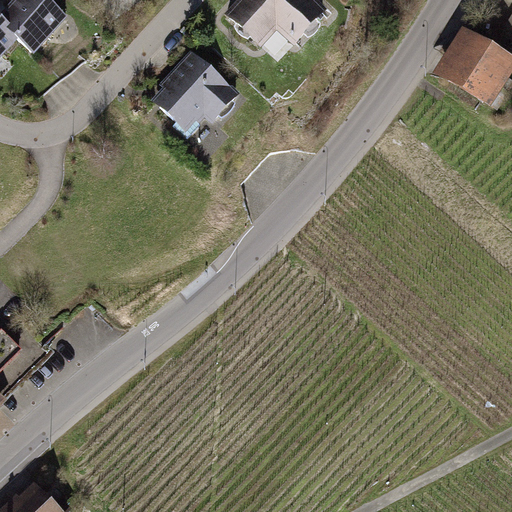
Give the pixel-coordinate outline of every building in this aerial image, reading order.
[(44,0),(19,0),(0,21),(19,40),(34,54),(55,32),(66,20),(44,0)] [(308,0),(248,0),(231,18),(261,46),(274,31),(283,31),(297,44),(324,15),(308,0)] [(511,19),(499,42),(511,49),(511,19)] [(0,60),(19,40),(0,21),(0,60)] [(34,54),(54,73),(75,51),(55,32),(34,54)] [(54,73),(34,54),(19,40),(0,60),(16,76),(14,78),(33,95),(54,73)] [(451,81),(484,103),(488,97),(501,105),(511,87),(511,83),(501,77),(508,65),(475,45),(451,81)] [(175,128),(189,141),(201,128),(197,124),(206,114),(215,122),(237,98),(194,59),(165,91),(169,94),(158,106),(178,125),(175,128)] [(271,156),(249,135),(219,166),(242,187),(271,156)] [(20,319),(0,338),(0,392),(47,346),(20,319)] [(19,504),(9,511),(53,511),(37,494),(22,508),(19,504)]
